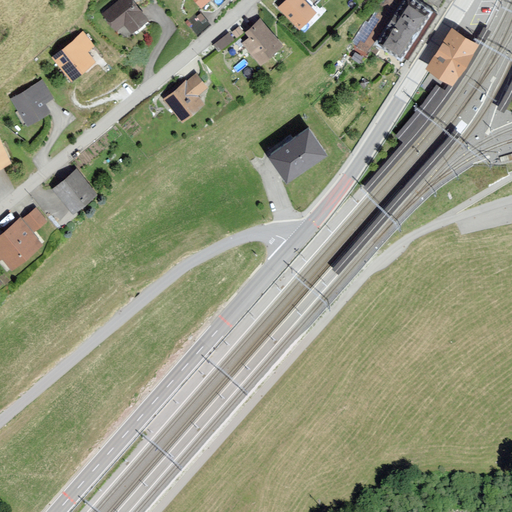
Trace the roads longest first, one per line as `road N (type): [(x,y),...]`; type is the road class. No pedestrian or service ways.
road 1 (unclassified): [(293,245),(255,234),(187,264),(0,421)]
road 2 (secondary): [(56,511),(293,245)]
road 3 (residential): [(0,210),(249,0)]
road 4 (secondary): [(293,245),(349,177),(463,0)]
